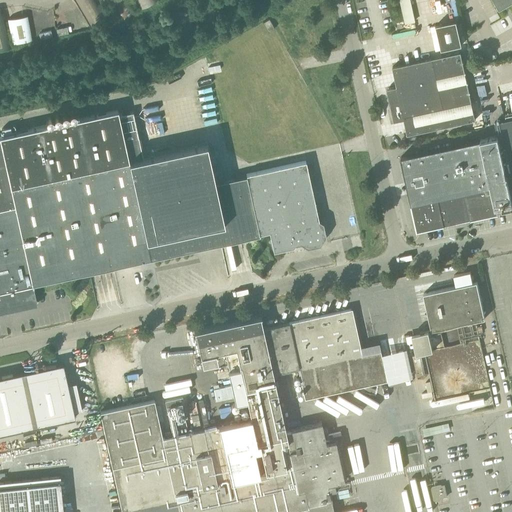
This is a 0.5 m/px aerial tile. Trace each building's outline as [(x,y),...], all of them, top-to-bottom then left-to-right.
[(105,20),(93,0),(75,0),(92,28),(105,20)] [(107,0),(119,22),(133,14),(124,0),(107,0)] [(134,0),(139,10),(156,0),(134,0)] [(0,9),(0,49),(9,48),(0,9)] [(11,43),(25,40),(31,39),(26,16),(7,19),(11,43)] [(274,28),(269,19),(262,22),(268,32),(274,28)] [(462,45),(456,21),(436,25),(441,50),(462,45)] [(389,109),(391,116),(392,122),(404,119),(407,135),(447,126),(475,120),(461,52),(432,58),(392,67),(397,91),(388,93),(391,107),(389,109)] [(0,136),(0,292),(32,286),(32,288),(34,288),(33,285),(140,262),(140,264),(151,262),(152,259),(247,238),(234,179),(215,183),(206,144),(143,158),(133,112),(119,115),(118,110),(0,136)] [(497,136),(481,139),(496,208),(501,207),(502,210),(511,208),(511,118),(494,122),(497,136)] [(446,147),(462,221),(497,213),(496,208),(481,139),(446,147)] [(462,221),(446,147),(401,157),(417,231),(462,221)] [(318,220),(305,161),(246,175),(246,176),(234,179),(247,238),(259,236),(259,234),(269,232),(273,251),(303,245),(307,248),(320,245),(325,236),(323,223),(318,220)] [(477,282),(472,283),(456,286),(423,294),(431,331),(485,319),(477,282)] [(251,418),(162,438),(154,400),(100,412),(121,511),(175,499),(177,511),(328,511),(326,500),(331,499),(329,490),(338,488),(337,485),(347,483),(337,438),(329,439),(330,442),(326,443),(321,423),(291,429),(291,430),(285,431),(273,374),(297,368),(304,399),(387,380),(380,350),(361,354),(358,339),(351,309),(197,343),(200,356),(202,365),(217,361),(215,353),(235,348),(251,418)] [(63,364),(23,372),(35,427),(75,418),(63,364)] [(23,372),(1,377),(0,377),(0,434),(35,427),(23,372)] [(233,396),(233,395),(231,386),(213,390),(216,401),(234,397),(236,397),(233,396)] [(63,511),(60,481),(0,487),(0,511),(63,511)] [(444,485),(433,488),(435,499),(447,497),(444,485)]
